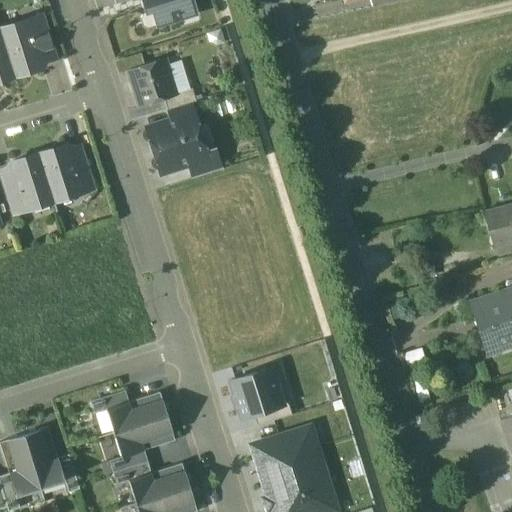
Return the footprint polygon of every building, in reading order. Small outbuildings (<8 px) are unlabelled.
[(143,0),(147,9),(153,7),(158,23),(180,16),(179,12),(193,8),(190,0),(143,0)] [(42,15),(23,21),(29,24),(41,61),(55,57),(42,15)] [(23,21),(0,28),(0,29),(14,72),(16,74),(27,70),(28,69),(28,68),(33,67),(37,69),(41,68),(42,66),(41,61),(29,24),(23,21)] [(0,29),(0,78),(1,79),(12,75),(14,72),(0,29)] [(164,60),(130,71),(140,105),(163,98),(175,94),(164,60)] [(192,88),(175,94),(163,98),(167,110),(190,103),(196,101),(192,88)] [(190,103),(167,110),(171,121),(194,114),(190,103)] [(171,121),(147,129),(161,171),(187,163),(207,156),(205,150),(194,114),(171,121)] [(68,150),(67,145),(65,144),(61,145),(59,150),(54,151),(52,150),(41,153),(40,156),(53,200),(77,193),(77,192),(80,187),(68,150)] [(82,146),(68,150),(80,187),(77,192),(77,193),(95,187),(82,146)] [(207,156),(187,163),(192,178),(222,168),(215,147),(205,150),(207,156)] [(53,200),(40,156),(37,155),(26,158),(25,160),(20,162),(16,160),(12,161),(11,163),(12,167),(24,205),(29,208),(53,200)] [(24,205),(12,167),(0,171),(0,176),(11,213),(29,208),(24,205)] [(511,243),(511,205),(488,212),(498,247),(511,243)] [(511,289),(471,303),(485,346),(489,345),(511,337),(511,289)] [(511,339),(511,337),(489,345),(493,357),(511,350),(511,339)] [(242,417),(253,414),(282,404),(271,368),(230,381),(242,417)] [(160,391),(129,401),(131,408),(162,399),(160,391)] [(129,401),(106,408),(114,432),(167,415),(162,399),(131,408),(129,401)] [(253,414),(257,425),(291,414),(287,402),(282,404),(253,414)] [(167,415),(114,432),(121,456),(144,449),(141,442),(172,432),(167,415)] [(511,417),(501,421),(511,452),(511,417)] [(48,426),(23,434),(40,487),(64,480),(57,457),(48,426)] [(250,445),(271,511),(332,511),(335,511),(336,511),(310,426),(250,445)] [(172,432),(141,442),(144,449),(175,440),(172,432)] [(40,487),(23,434),(0,441),(0,443),(9,472),(16,495),(40,487)] [(69,454),(57,457),(64,480),(68,492),(80,488),(69,454)] [(182,462),(151,472),(153,479),(184,470),(182,462)] [(184,470),(153,479),(151,472),(128,479),(136,503),(189,487),(184,470)] [(9,472),(0,475),(0,484),(7,507),(8,511),(20,507),(16,495),(9,472)] [(189,487),(136,503),(138,511),(167,511),(195,503),(189,487)] [(195,503),(167,511),(192,511),(197,511),(195,503)]
